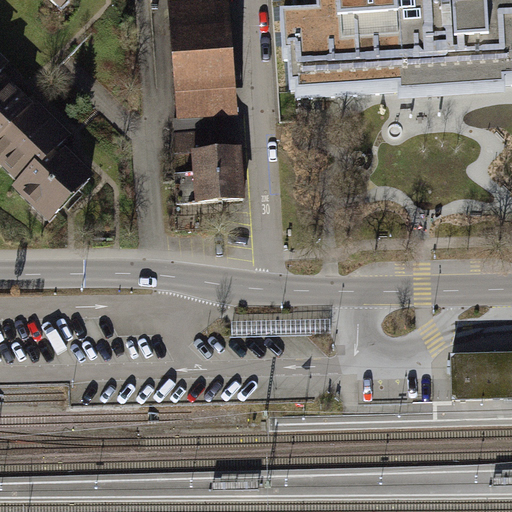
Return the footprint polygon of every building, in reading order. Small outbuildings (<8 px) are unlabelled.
[(298,92),(299,101),(400,95),(401,102),(506,96),(505,88),(511,87),(511,0),(294,0),(296,21),(284,22),(286,62),(291,62),(293,93),(298,92)] [(171,9),(177,87),(236,82),(230,5),(171,9)] [(32,104),(28,108),(3,83),(0,86),(0,75),(6,69),(0,62),(0,150),(5,156),(5,166),(23,183),(17,188),(34,204),(45,204),(57,216),(92,179),(65,153),(59,159),(54,153),(61,145),(68,139),(32,104)] [(204,119),(176,120),(177,136),(205,135),(204,119)] [(177,177),(179,205),(244,201),(240,150),(195,154),(197,175),(177,177)] [(331,321),(234,323),(234,336),(332,334),(331,321)] [(511,355),(453,357),(454,402),(511,400),(511,355)]
